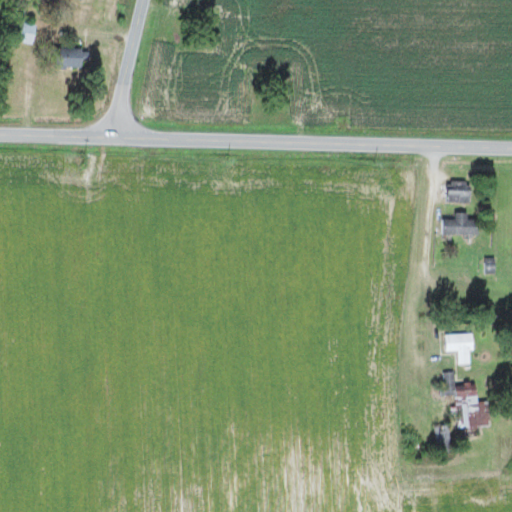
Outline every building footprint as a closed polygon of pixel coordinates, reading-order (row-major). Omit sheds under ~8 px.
[(38,25),(25,22),(20,41),(34,44),(38,25)] [(84,48),(62,47),(62,66),(84,66),(84,48)] [(450,201),(470,202),(471,181),(451,180),(450,201)] [(441,233),(478,234),(478,219),(468,219),(469,212),(456,212),(456,219),(441,219),(441,233)] [(470,364),(470,350),(474,350),(474,333),(445,334),(446,351),(458,351),(458,364),(470,364)] [(489,428),(486,401),(477,402),(475,383),(452,385),(457,431),(489,428)]
